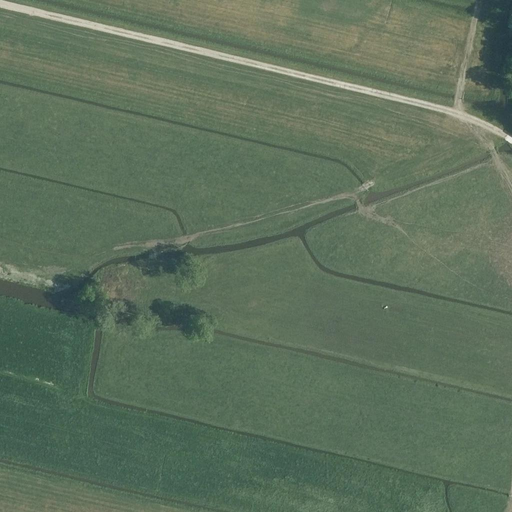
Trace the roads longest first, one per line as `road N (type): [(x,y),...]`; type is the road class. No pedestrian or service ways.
road 1 (track): [(394,94),(0,2)]
road 2 (track): [(353,195),(149,247)]
road 3 (track): [(511,250),(363,211),(353,195)]
